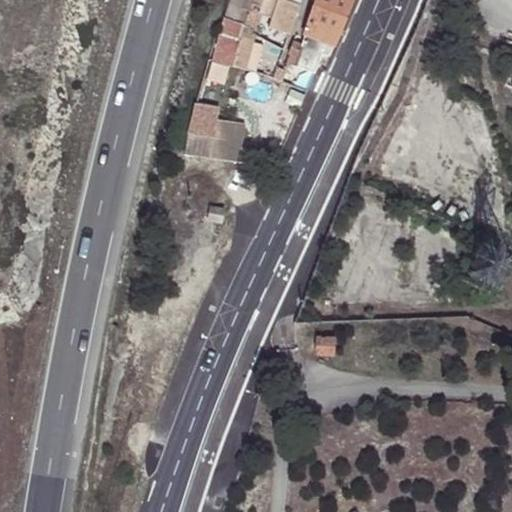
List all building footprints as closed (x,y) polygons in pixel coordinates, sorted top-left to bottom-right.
[(244,0),(229,0),(225,15),(238,20),(242,8),(247,9),(244,0)] [(244,0),(247,9),(268,15),(273,0),(244,0)] [(264,25),(288,35),(291,22),(296,10),(282,5),(283,0),(273,0),(268,15),(264,25)] [(295,64),(313,72),(318,62),(326,63),(337,37),(352,0),(313,0),(303,24),(309,28),(295,64)] [(225,15),(221,27),(234,32),(238,20),(225,15)] [(217,38),(212,60),(244,69),(254,38),(234,32),(221,27),(217,38)] [(222,67),(210,64),(204,77),(217,81),(222,67)] [(210,158),(235,161),(239,126),(215,122),(210,158)] [(213,206),(210,206),(207,220),(221,222),(225,208),(213,206)] [(331,340),(314,339),(314,354),(331,355),(331,340)]
